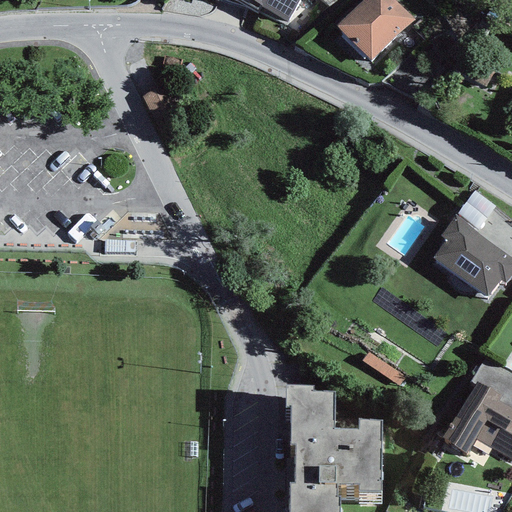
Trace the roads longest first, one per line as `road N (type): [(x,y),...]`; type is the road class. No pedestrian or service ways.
road 1 (residential): [(264,511),(262,375),(95,25)]
road 2 (tertiary): [(511,182),(253,47),(186,29),(95,25)]
